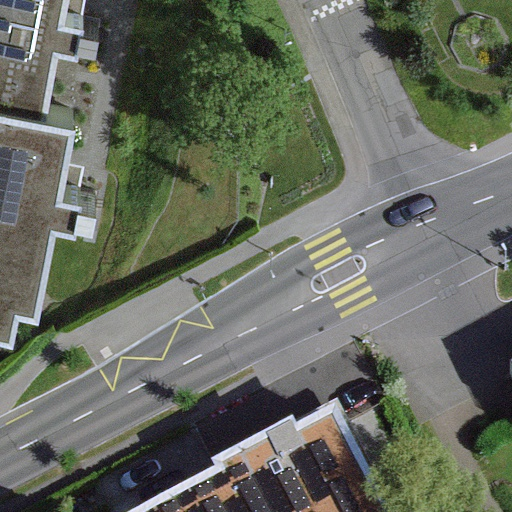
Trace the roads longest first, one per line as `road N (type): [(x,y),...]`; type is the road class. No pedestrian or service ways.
road 1 (tertiary): [(431,228),(0,458)]
road 2 (residential): [(431,228),(332,0)]
